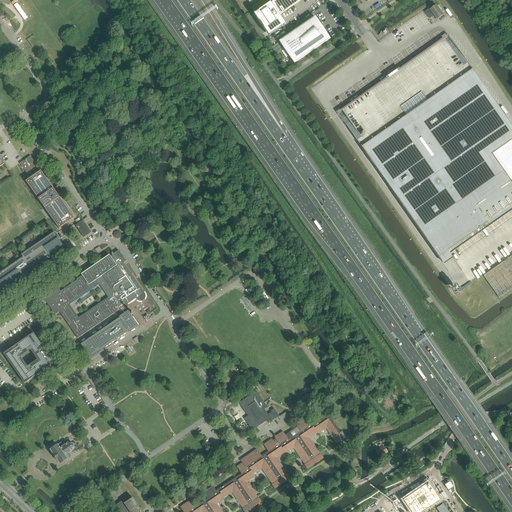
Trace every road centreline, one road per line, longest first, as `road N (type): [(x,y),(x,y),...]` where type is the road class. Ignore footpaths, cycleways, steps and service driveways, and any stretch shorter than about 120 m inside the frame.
road 1 (motorway): [(164,0),(511,496)]
road 2 (motorway): [(511,469),(285,141)]
road 3 (motorway): [(285,141),(183,0)]
road 4 (motorway): [(285,141),(205,0)]
